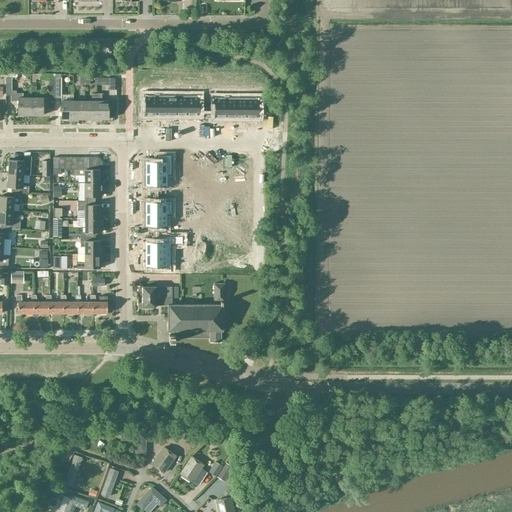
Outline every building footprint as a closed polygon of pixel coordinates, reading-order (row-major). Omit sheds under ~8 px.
[(114,78),(108,78),(96,78),(96,85),(108,85),(108,89),(114,89),(114,78)] [(10,97),(10,100),(17,100),(17,115),(30,115),(30,97),(25,97),(25,93),(14,93),(14,97),(10,97)] [(96,119),(96,93),(91,93),(91,100),(84,100),(84,119),(96,119)] [(108,100),(101,100),(101,93),(96,93),(96,119),(108,119),(108,100)] [(139,100),(139,109),(144,109),(144,115),(156,115),(156,95),(144,95),(144,100),(139,100)] [(156,95),(156,115),(166,115),(166,95),(156,95)] [(166,95),(166,115),(176,115),(177,95),(166,95)] [(177,95),(176,115),(187,115),(187,95),(177,95)] [(187,95),(187,115),(199,116),(199,109),(204,109),(204,101),(199,101),(199,95),(187,95)] [(30,97),(30,115),(42,115),(42,97),(30,97)] [(209,103),(209,111),(214,111),(214,118),(226,118),(226,97),(214,97),(214,103),(209,103)] [(226,97),(226,118),(236,118),(236,97),(226,97)] [(236,97),(236,118),(246,118),(246,97),(236,97)] [(246,97),(246,118),(258,118),(258,111),(263,111),(263,103),(258,103),(258,97),(246,97)] [(72,119),(72,100),(61,100),(61,119),(72,119)] [(84,119),(84,100),(72,100),(72,119),(84,119)] [(22,175),(29,175),(30,157),(23,156),(22,161),(7,160),(6,173),(22,175)] [(157,162),(145,162),(145,174),(166,174),(170,174),(170,156),(157,156),(157,162)] [(73,169),(73,175),(84,175),(84,183),(99,183),(99,169),(99,166),(102,166),(102,165),(101,165),(101,164),(101,162),(100,160),(99,159),(98,158),(96,157),(94,157),(88,157),(88,169),(84,169),(82,169),(76,169),(73,169)] [(221,172),(220,172),(220,188),(243,188),(243,172),(235,172),(235,161),(221,161),(221,172)] [(21,183),(22,175),(6,173),(5,187),(10,188),(10,192),(19,193),(28,193),(29,183),(21,183)] [(166,174),(145,174),(145,186),(159,186),(159,191),(166,191),(166,174)] [(77,183),(77,201),(86,201),(94,201),(94,197),(99,197),(99,183),(84,183),(77,183)] [(19,204),(19,193),(10,192),(9,197),(0,196),(0,210),(12,211),(12,203),(19,204)] [(145,214),(166,214),(170,214),(170,197),(157,197),(157,202),(145,202),(145,214)] [(94,201),(86,201),(77,201),(77,211),(84,211),(84,219),(99,219),(99,205),(94,205),(94,201)] [(11,218),(12,211),(0,210),(0,228),(9,229),(18,230),(19,222),(18,221),(18,220),(17,220),(17,219),(16,219),(16,218),(15,218),(11,218)] [(166,214),(145,214),(145,226),(157,226),(157,231),(166,231),(166,214)] [(79,237),(94,236),(94,233),(99,233),(99,219),(84,219),(84,227),(79,227),(79,237)] [(8,239),(9,229),(0,228),(0,247),(2,247),(2,239),(8,239)] [(84,254),(99,254),(99,240),(94,240),(94,236),(79,237),(79,247),(84,247),(84,254)] [(145,254),(170,254),(170,244),(182,244),(182,236),(157,236),(157,242),(145,242),(145,254)] [(226,242),(226,266),(244,266),(244,242),(226,242)] [(197,244),(197,254),(207,254),(207,244),(197,244)] [(76,269),(94,268),(99,268),(99,254),(84,254),(84,262),(76,262),(76,269)] [(145,266),(157,266),(157,272),(171,272),(170,254),(145,254),(145,266)] [(197,254),(197,264),(207,264),(207,254),(197,254)] [(10,272),(10,282),(22,282),(22,272),(10,272)] [(213,304),(171,304),(167,304),(167,314),(163,314),(163,320),(167,320),(167,331),(170,330),(170,334),(168,334),(168,342),(174,342),(174,338),(209,338),(209,342),(220,342),(220,331),(222,331),(222,324),(224,323),(224,311),(222,310),(222,304),(222,301),(224,301),(224,283),(213,283),(213,304)] [(177,298),(177,287),(171,287),(155,287),(155,286),(142,286),(142,307),(155,307),(155,305),(167,304),(171,304),(171,298),(177,298)] [(47,302),(45,302),(36,302),(35,296),(30,295),(30,302),(32,302),(32,313),(47,313),(47,302)] [(77,302),(74,302),(66,302),(65,296),(60,295),(60,302),(62,302),(62,313),(77,313),(77,302)] [(92,302),(89,302),(80,302),(79,295),(74,296),(74,302),(77,302),(77,313),(92,313),(92,302)] [(98,296),(98,302),(95,302),(94,295),(89,295),(89,302),(92,302),(92,313),(106,313),(106,296),(98,296)] [(32,302),(30,302),(21,302),(20,296),(15,296),(15,302),(17,302),(17,313),(32,313),(32,302)] [(62,302),(60,302),(51,302),(50,296),(45,296),(45,302),(47,302),(47,313),(62,313),(62,302)] [(376,443),(376,442),(376,430),(362,430),(362,450),(378,450),(378,443),(376,443)] [(145,432),(121,432),(121,440),(135,440),(135,452),(145,452),(145,432)] [(163,447),(152,464),(164,472),(175,455),(163,447)] [(82,457),(74,455),(64,483),(72,486),(82,457)] [(191,457),(179,473),(191,481),(203,465),(191,457)] [(215,463),(209,472),(215,476),(221,467),(215,463)] [(232,467),(225,463),(217,477),(223,481),(232,467)] [(117,472),(110,469),(101,494),(108,496),(117,472)] [(151,487),(136,504),(142,509),(152,498),(160,505),(165,499),(151,487)] [(85,509),(87,501),(70,495),(63,511),(72,511),(75,505),(85,509)] [(215,501),(217,511),(233,511),(229,497),(215,501)] [(111,511),(113,508),(98,502),(93,511),(111,511)]
